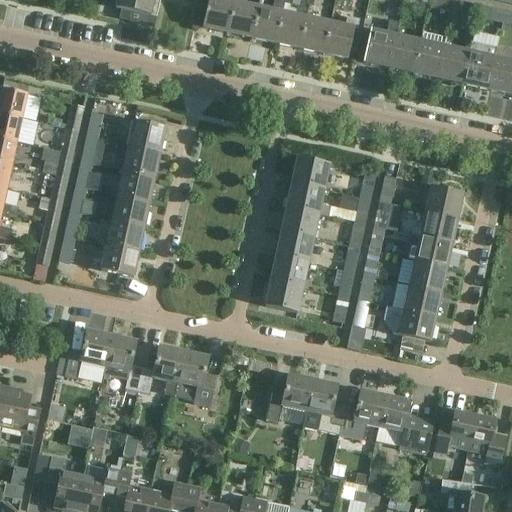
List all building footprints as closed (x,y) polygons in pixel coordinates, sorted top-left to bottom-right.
[(154,0),(117,0),(115,10),(130,14),(128,23),(154,29),(158,10),(152,9),(154,0)] [(226,35),(233,3),(218,0),(208,0),(202,30),(226,35)] [(257,8),(250,40),(274,45),(281,13),(284,0),(282,0),(274,0),(271,11),(257,8)] [(444,0),(429,0),(428,7),(452,12),(454,2),(444,0)] [(454,2),(452,12),(477,18),(479,7),(454,2)] [(233,3),(226,35),(250,40),(257,8),(233,3)] [(477,18),(501,23),(503,13),(479,7),(477,18)] [(281,13),(274,45),(298,51),(306,18),(281,13)] [(511,14),(503,13),(501,23),(511,25),(511,14)] [(306,18),(298,51),(323,56),(330,24),(306,18)] [(388,23),(386,36),(370,32),(363,65),(389,70),(396,38),(395,38),(398,25),(388,23)] [(330,24),(323,56),(347,61),(354,29),(330,24)] [(413,76),(437,81),(444,48),(446,40),(422,34),(420,43),(413,76)] [(413,76),(420,43),(396,38),(389,70),(413,76)] [(444,48),(437,81),(462,86),(469,54),(444,48)] [(469,54),(462,86),(486,92),(493,59),(469,54)] [(511,63),(493,59),(486,92),(511,97),(511,94),(511,63)] [(0,94),(0,116),(21,121),(27,97),(1,91),(0,94)] [(71,107),(65,130),(65,131),(77,134),(83,110),(71,107)] [(102,117),(90,115),(85,140),(96,142),(102,117)] [(21,121),(0,116),(0,140),(16,144),(21,121)] [(54,120),(52,128),(60,129),(62,122),(54,120)] [(127,149),(160,156),(165,131),(133,124),(127,149)] [(60,154),(72,156),(77,134),(65,131),(60,154)] [(0,140),(0,165),(11,168),(16,144),(0,140)] [(80,164),(91,166),(96,142),(85,140),(80,164)] [(160,156),(127,149),(122,173),(154,181),(160,156)] [(55,177),(66,180),(72,156),(60,154),(55,177)] [(291,184),(324,191),(329,166),(296,159),(291,184)] [(74,189),(86,191),(91,166),(80,164),(74,189)] [(0,190),(6,192),(11,168),(0,165),(0,190)] [(423,171),(419,187),(429,190),(430,188),(432,189),(435,174),(423,171)] [(154,181),(122,173),(116,198),(149,205),(154,181)] [(376,177),(364,174),(359,199),(370,202),(376,177)] [(49,202),(61,204),(66,180),(55,177),(49,202)] [(384,178),(379,204),(390,206),(396,181),(384,178)] [(324,191),(291,184),(286,209),(318,216),(319,215),(354,222),(356,212),(354,212),(356,202),(340,198),(337,212),(327,210),(329,201),(322,199),(324,191)] [(429,190),(424,214),(457,221),(463,196),(432,189),(430,188),(429,190)] [(74,189),(69,213),(80,216),(86,191),(74,189)] [(0,190),(0,215),(1,214),(16,218),(18,209),(3,206),(6,192),(0,190)] [(149,205),(116,198),(111,223),(144,230),(149,205)] [(353,223),(365,226),(370,202),(359,199),(356,212),(354,222),(353,223)] [(44,225),(56,227),(61,204),(49,202),(44,225)] [(379,204),(373,228),(385,231),(390,206),(379,204)] [(318,216),(286,209),(280,234),(313,241),(318,216)] [(63,238),(75,240),(80,216),(69,213),(63,238)] [(424,214),(419,238),(452,246),(457,221),(424,214)] [(0,239),(9,241),(12,231),(0,228),(0,217),(0,215),(0,239)] [(38,249),(50,252),(56,227),(44,225),(34,223),(32,230),(42,233),(38,249)] [(144,230),(111,223),(106,247),(138,254),(144,230)] [(353,223),(348,248),(359,251),(365,226),(353,223)] [(373,228),(368,253),(379,255),(385,231),(373,228)] [(313,241),(280,234),(275,259),(308,266),(313,241)] [(58,263),(69,266),(75,240),(63,238),(58,263)] [(419,238),(413,263),(446,270),(452,246),(419,238)] [(138,254),(106,247),(100,273),(133,280),(138,254)] [(342,273),(354,275),(359,251),(348,248),(342,273)] [(38,249),(36,258),(34,266),(46,269),(50,252),(38,249)] [(362,278),(374,280),(379,255),(368,253),(362,278)] [(308,266),(275,259),(269,284),(302,291),(302,290),(307,291),(308,283),(304,282),(308,266)] [(413,263),(408,288),(441,295),(446,270),(413,263)] [(342,273),(337,297),(348,300),(354,275),(342,273)] [(362,278),(357,302),(368,305),(374,280),(362,278)] [(302,291),(269,284),(264,308),(297,315),(302,291)] [(408,288),(403,312),(435,319),(441,295),(408,288)] [(331,323),(343,326),(348,300),(337,297),(331,323)] [(357,302),(351,327),(363,330),(368,305),(357,302)] [(435,319),(403,312),(390,310),(388,319),(401,322),(397,338),(430,345),(435,319)] [(64,378),(76,381),(80,364),(104,369),(111,338),(86,333),(81,357),(69,355),(64,378)] [(111,338),(104,369),(102,378),(126,383),(124,391),(137,394),(142,370),(130,368),(135,344),(111,338)] [(153,373),(142,370),(137,394),(148,396),(152,380),(165,382),(162,395),(174,397),(183,354),(158,349),(153,373)] [(208,359),(183,354),(174,397),(193,402),(192,406),(209,410),(214,386),(202,384),(208,359)] [(273,389),(266,418),(266,422),(278,425),(281,408),(305,413),(312,382),(288,377),(284,391),(273,389)] [(337,388),(312,382),(305,413),(320,416),(316,433),(338,438),(344,410),(332,408),(337,388)] [(0,429),(0,430),(9,390),(0,387),(0,429)] [(9,390),(0,430),(22,435),(19,447),(32,450),(37,424),(26,421),(31,398),(23,396),(23,393),(9,390)] [(356,412),(344,410),(338,438),(350,440),(362,443),(365,427),(378,430),(384,398),(360,393),(356,412)] [(384,398),(378,430),(402,435),(398,451),(409,454),(409,455),(425,459),(431,428),(415,425),(415,426),(404,424),(409,404),(384,398)] [(439,425),(435,445),(433,453),(446,456),(447,448),(467,452),(475,418),(454,414),(451,428),(439,425)] [(94,416),(92,426),(99,428),(101,417),(94,416)] [(495,423),(475,418),(467,452),(487,457),(485,465),(497,468),(504,440),(492,437),(495,423)] [(86,434),(74,432),(71,446),(83,449),(86,434)] [(126,437),(123,450),(137,453),(140,440),(126,437)] [(236,440),(230,454),(242,460),(249,445),(236,440)] [(51,459),(50,464),(46,484),(57,486),(52,510),(60,511),(75,511),(82,478),(60,473),(63,461),(51,459)] [(82,478),(75,511),(98,511),(102,496),(114,499),(119,474),(107,471),(104,482),(82,478)] [(379,475),(369,473),(367,487),(376,489),(379,475)] [(119,474),(114,499),(125,501),(122,511),(145,511),(150,492),(128,487),(130,476),(119,474)] [(462,475),(460,485),(470,486),(472,477),(462,475)] [(357,485),(365,487),(367,478),(359,476),(357,485)] [(402,482),(399,496),(418,500),(421,485),(402,482)] [(460,485),(451,483),(442,482),(440,495),(447,496),(444,511),(481,511),(483,499),(469,497),(470,486),(460,485)] [(343,484),(340,500),(349,502),(352,503),(354,494),(356,486),(343,484)] [(150,492),(145,511),(169,511),(170,511),(175,511),(181,511),(186,488),(174,485),(171,497),(150,492)] [(356,486),(354,494),(352,503),(365,505),(368,489),(356,485),(356,486)] [(8,486),(5,498),(18,501),(22,490),(8,486)] [(186,488),(181,511),(216,511),(218,507),(196,502),(198,491),(186,488)] [(368,489),(365,505),(377,508),(379,499),(378,499),(380,492),(368,489)] [(218,507),(216,511),(251,511),(254,502),(242,500),(240,511),(218,507)] [(287,511),(288,509),(266,505),(254,502),(251,511),(287,511)] [(395,503),(394,511),(407,511),(409,506),(395,503)]
